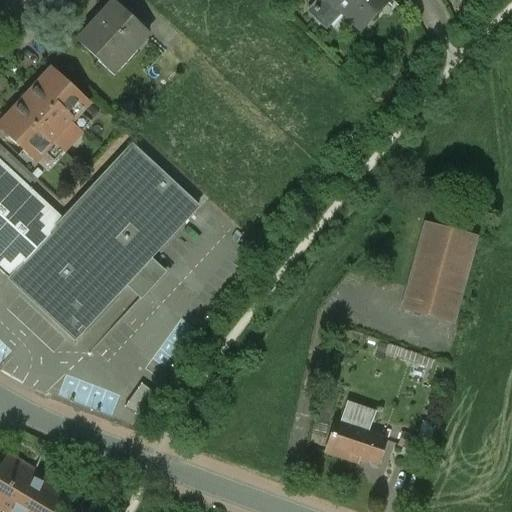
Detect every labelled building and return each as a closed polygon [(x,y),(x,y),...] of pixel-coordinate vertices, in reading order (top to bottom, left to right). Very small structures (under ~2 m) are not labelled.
[(387,1),(386,0),(317,0),(309,9),(323,22),(336,8),(360,30),(387,1)] [(112,4),(78,41),(99,61),(106,54),(115,63),(130,47),(134,51),(147,36),(112,4)] [(45,77),(28,95),(20,96),(20,104),(3,122),(9,128),(9,135),(8,137),(9,138),(26,153),(26,154),(33,160),(41,152),(78,112),(86,104),(78,97),(61,81),(60,80),(58,82),(51,82),(45,77)] [(78,112),(41,152),(53,164),(91,123),(78,112)] [(131,146),(62,221),(28,188),(0,162),(0,251),(64,311),(54,322),(74,341),(132,279),(146,292),(164,273),(149,260),(197,208),(131,146)] [(36,180),(8,154),(0,162),(28,188),(34,181),(35,181),(36,180)] [(474,238),(425,224),(401,311),(450,324),(474,238)] [(363,438),(332,428),(323,456),(342,462),(345,457),(379,467),(385,446),(372,441),(373,437),(364,434),(363,438)] [(421,439),(402,433),(397,447),(416,453),(421,439)] [(51,511),(64,490),(8,456),(0,468),(0,508),(6,511),(51,511)]
